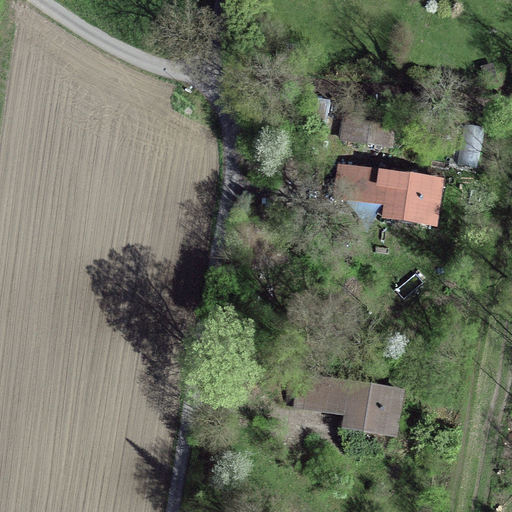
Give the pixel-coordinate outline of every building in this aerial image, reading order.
[(500,61),(482,67),(488,86),(506,80),(500,61)] [(309,121),(276,116),(273,139),(306,143),(309,121)] [(392,127),(357,122),(354,142),(381,146),(383,136),(391,137),(392,127)] [(396,220),(435,226),(441,182),(340,168),(336,198),(398,207),(396,220)] [(233,340),(222,339),(218,359),(229,361),(233,340)] [(279,348),(247,343),(243,366),(276,371),(279,348)] [(356,430),(395,437),(402,393),(301,377),(296,407),(359,417),(356,430)]
